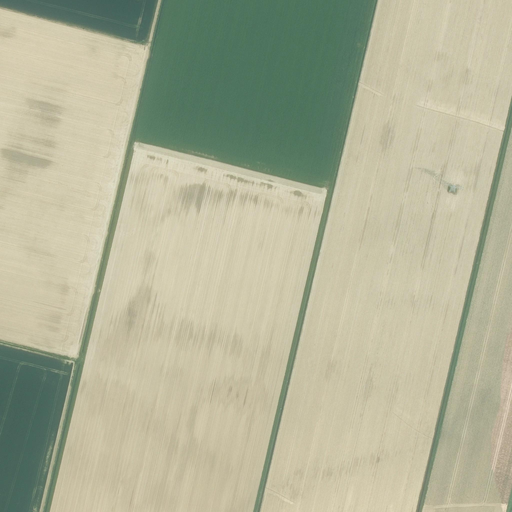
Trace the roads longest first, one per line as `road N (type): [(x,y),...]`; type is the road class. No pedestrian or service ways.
road 1 (track): [(254,511),(373,0)]
road 2 (track): [(0,342),(83,362),(167,0)]
road 3 (track): [(83,362),(48,511)]
